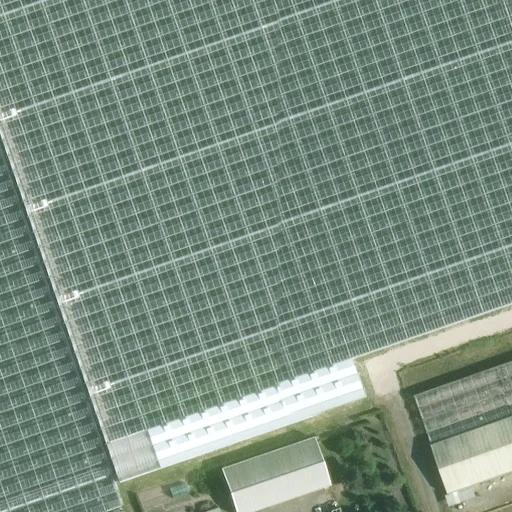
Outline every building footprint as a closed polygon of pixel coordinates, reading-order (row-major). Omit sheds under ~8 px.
[(511,306),(511,0),(0,0),(0,143),(109,461),(106,462),(111,477),(114,476),(117,484),(366,398),(353,360),(511,306)] [(0,511),(108,511),(121,508),(111,477),(106,462),(0,153),(0,511)] [(511,362),(415,396),(431,446),(448,496),(511,473),(511,362)] [(371,452),(387,448),(384,438),(368,443),(371,452)] [(313,439),(220,471),(234,511),(251,511),(329,486),(313,439)]
